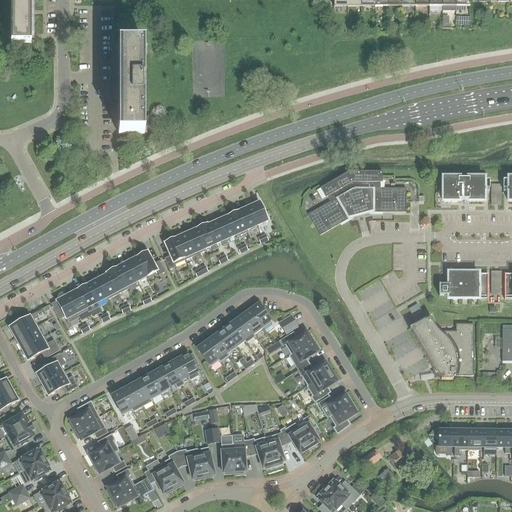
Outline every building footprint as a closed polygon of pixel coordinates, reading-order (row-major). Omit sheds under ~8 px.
[(10,0),(11,44),(31,44),(31,39),(34,39),(33,0),(10,0)] [(144,44),(119,44),(119,85),(113,85),(112,91),(113,91),(112,99),(119,99),(119,135),(144,135),(144,44)] [(330,202),(308,215),(309,217),(320,236),(330,230),(340,225),(350,219),(349,217),(356,216),(355,214),(359,213),(363,212),(364,214),(371,212),(371,213),(372,213),(393,213),(406,213),(406,203),(406,189),(380,189),(380,183),(382,183),(382,177),(382,172),(349,172),(320,189),(325,198),(327,197),(330,202)] [(508,202),(511,202),(511,178),(508,179),(508,180),(503,180),(503,189),(508,189),(508,202)] [(443,179),(443,187),(443,202),(484,202),(484,189),(489,189),(489,180),(484,180),(484,179),(443,179)] [(491,193),(491,206),(501,206),(501,193),(491,193)] [(259,203),(248,208),(257,226),(268,221),(259,203)] [(248,208),(238,212),(246,231),(247,231),(257,226),(248,208)] [(248,233),(247,231),(246,231),(238,212),(228,217),(236,236),(235,236),(236,238),(248,233)] [(226,240),(235,236),(236,236),(228,217),(217,222),(225,240),(226,240)] [(215,245),(221,242),(223,247),(228,244),(226,240),(225,240),(217,222),(207,226),(215,245)] [(276,240),(282,237),(275,224),(270,227),(276,240)] [(205,250),(205,249),(210,247),(212,251),(217,249),(215,245),(207,226),(207,225),(196,230),(205,250)] [(196,230),(185,235),(194,254),(197,261),(202,259),(200,254),(206,252),(205,249),(205,250),(196,230)] [(194,254),(185,235),(175,239),(184,259),(194,254)] [(170,257),(164,259),(169,271),(176,268),(174,263),(184,259),(175,239),(164,244),(170,257)] [(147,253),(137,258),(147,277),(157,272),(159,276),(165,273),(159,262),(154,265),(147,253)] [(137,282),(147,277),(137,258),(127,263),(137,282)] [(127,263),(117,269),(128,290),(138,284),(137,282),(127,263)] [(202,275),(208,272),(205,267),(199,269),(202,275)] [(106,274),(106,275),(107,275),(118,295),(128,290),(117,269),(106,274)] [(202,275),(199,269),(194,273),(197,278),(202,275)] [(491,292),(501,292),(501,272),(491,272),(491,292)] [(488,274),(449,274),(448,274),(448,285),(439,285),(439,296),(448,296),(448,300),(488,300),(488,274)] [(107,301),(118,295),(107,275),(106,275),(97,280),(106,298),(106,299),(107,301)] [(97,280),(87,286),(96,304),(97,303),(106,299),(106,298),(97,280)] [(99,308),(97,303),(96,304),(87,286),(77,291),(87,311),(88,314),(99,308)] [(77,317),(78,316),(87,311),(77,291),(66,296),(77,317)] [(77,317),(66,296),(50,305),(52,308),(59,321),(65,318),(68,324),(79,318),(78,316),(77,317)] [(408,310),(413,318),(422,313),(417,304),(408,310)] [(262,330),(271,323),(258,305),(249,311),(262,330)] [(262,330),(249,311),(240,318),(254,336),(262,330)] [(34,321),(38,318),(36,313),(9,328),(15,339),(36,328),(38,327),(34,321)] [(279,324),(283,329),(294,323),(290,317),(279,324)] [(431,319),(431,317),(430,317),(430,318),(425,321),(425,320),(424,320),(417,325),(409,329),(435,374),(437,373),(439,377),(441,380),(452,380),(452,381),(453,378),(454,376),(456,376),(456,377),(473,377),(473,325),(455,325),(455,332),(438,332),(437,330),(436,328),(434,326),(433,324),(432,322),(432,321),(431,319)] [(254,336),(240,318),(232,324),(245,342),(246,344),(255,338),(254,336)] [(297,328),(294,323),(283,329),(286,335),(297,328)] [(245,342),(232,324),(223,330),(236,349),(245,342)] [(502,362),(511,362),(511,326),(502,326),(502,362)] [(15,339),(21,350),(42,339),(36,328),(15,339)] [(236,349),(223,330),(214,337),(227,355),(228,355),(236,349)] [(290,355),(291,356),(312,342),(306,333),(294,340),(290,335),(279,342),(283,347),(285,346),(290,355)] [(218,361),(220,363),(229,357),(228,355),(227,355),(214,337),(205,343),(219,361),(218,361)] [(44,338),(42,339),(21,350),(28,362),(41,354),(44,360),(60,351),(54,341),(47,344),(44,338)] [(279,342),(270,348),(273,353),(283,347),(279,342)] [(290,355),(288,357),(298,372),(309,365),(306,360),(318,352),(312,342),(291,356),(290,355)] [(219,361),(205,343),(196,350),(210,368),(218,361),(219,361)] [(42,386),(65,373),(61,367),(65,365),(60,354),(47,362),(50,367),(36,375),(42,386)] [(187,378),(189,382),(200,376),(188,355),(178,360),(187,378)] [(187,378),(178,360),(168,365),(181,387),(184,385),(182,381),(187,378)] [(298,372),(307,387),(331,373),(325,363),(312,370),(309,365),(298,372)] [(181,387),(168,365),(159,370),(169,388),(174,385),(177,390),(181,387)] [(169,388),(159,370),(149,376),(160,395),(170,390),(169,388)] [(68,380),(65,373),(42,386),(48,397),(62,389),(65,395),(78,388),(72,377),(68,380)] [(307,387),(306,387),(312,397),(310,398),(314,404),(328,395),(324,390),(337,382),(331,373),(307,387)] [(281,374),(273,379),(277,385),(285,380),(281,374)] [(160,395),(149,376),(140,381),(151,401),(151,400),(160,395)] [(0,383),(0,397),(12,391),(6,380),(0,383)] [(143,408),(152,402),(151,400),(151,401),(140,381),(130,386),(143,408)] [(131,411),(133,413),(143,408),(130,386),(121,391),(132,411),(131,411)] [(12,391),(0,397),(0,411),(18,402),(12,391)] [(131,411),(132,411),(121,391),(111,397),(122,416),(131,411)] [(329,418),(352,404),(347,396),(346,397),(344,395),(332,403),(329,397),(318,404),(321,410),(326,406),(332,416),(329,417),(329,418)] [(99,418),(91,403),(79,409),(82,414),(69,421),(71,424),(69,425),(73,432),(99,418)] [(333,429),(337,435),(348,427),(344,422),(356,414),(355,412),(357,411),(352,404),(329,418),(335,427),(333,429)] [(279,414),(285,418),(288,413),(282,409),(279,414)] [(207,413),(193,415),(195,422),(208,420),(207,413)] [(2,426),(0,427),(0,432),(0,433),(4,431),(7,437),(30,425),(28,426),(22,415),(14,419),(13,417),(7,421),(8,422),(2,426)] [(294,424),(309,449),(319,443),(311,430),(317,427),(310,416),(295,425),(295,424),(294,424)] [(99,418),(73,432),(78,440),(79,439),(81,441),(93,434),(96,440),(108,434),(99,418)] [(292,442),(300,455),(309,449),(294,424),(285,430),(284,428),(279,431),(281,434),(286,446),(292,442)] [(7,437),(4,439),(11,452),(16,450),(15,448),(21,444),(22,446),(27,443),(27,441),(34,437),(32,433),(34,431),(30,425),(7,437)] [(165,425),(160,428),(163,434),(168,432),(165,425)] [(138,438),(131,426),(125,430),(131,442),(138,438)] [(213,444),(220,443),(218,430),(211,431),(213,444)] [(207,445),(213,444),(211,431),(205,432),(207,445)] [(438,448),(447,448),(446,457),(451,457),(451,448),(453,448),(453,431),(438,431),(438,436),(438,448)] [(454,457),(459,457),(459,451),(467,451),(467,431),(453,431),(453,448),(454,448),(454,457)] [(480,451),(480,448),(482,448),(482,431),(467,431),(467,451),(480,451)] [(496,448),(496,431),(482,431),(482,448),(496,448)] [(510,432),(496,431),(496,448),(505,448),(505,454),(509,454),(509,449),(511,449),(511,432),(510,432)] [(264,438),(274,467),(282,464),(282,463),(284,462),(280,448),(286,446),(281,434),(265,439),(265,438),(264,438)] [(116,453),(119,452),(113,442),(115,441),(112,435),(98,442),(101,448),(88,455),(94,465),(116,453)] [(232,438),(220,438),(221,446),(223,473),(225,473),(225,475),(234,475),(232,444),(232,438)] [(251,457),(258,455),(262,469),(265,468),(265,470),(274,467),(264,438),(254,441),(254,440),(248,441),(251,457)] [(243,443),(232,444),(234,475),(243,474),(243,472),(245,472),(245,458),(251,457),(248,441),(243,442),(243,443)] [(406,474),(417,467),(411,458),(417,454),(411,445),(400,453),(399,451),(388,458),(397,471),(401,467),(406,474)] [(196,450),(203,480),(212,478),(212,476),(214,475),(208,448),(197,451),(197,450),(196,450)] [(19,475),(45,460),(39,450),(31,454),(30,452),(24,455),(25,457),(19,460),(19,461),(13,464),(19,475)] [(182,468),(188,466),(192,480),(194,480),(195,482),(203,480),(196,450),(186,452),(186,450),(177,452),(182,468)] [(375,450),(360,461),(367,470),(382,460),(375,450)] [(181,485),(183,484),(176,471),(182,468),(177,452),(168,457),(169,460),(160,465),(174,491),(182,487),(181,485)] [(94,465),(99,475),(112,468),(115,474),(126,467),(123,462),(121,463),(116,453),(94,465)] [(0,463),(0,471),(11,465),(7,459),(0,463)] [(51,471),(45,460),(19,475),(25,486),(31,482),(37,479),(38,481),(44,477),(43,476),(51,471)] [(166,495),(174,491),(160,465),(150,470),(144,474),(147,479),(150,485),(156,482),(163,495),(165,494),(166,495)] [(134,486),(129,477),(131,475),(128,470),(116,476),(119,482),(107,489),(108,491),(106,492),(110,500),(131,488),(134,486)] [(387,470),(375,480),(382,487),(393,477),(387,470)] [(131,488),(110,500),(115,508),(117,507),(118,509),(136,498),(136,497),(139,496),(140,498),(146,495),(153,491),(150,485),(147,479),(134,486),(131,488)] [(343,490),(333,481),(325,490),(346,510),(359,497),(358,496),(351,489),(347,485),(343,490)] [(41,506),(65,493),(59,482),(52,486),(51,484),(45,488),(46,489),(40,493),(33,497),(39,507),(41,506)] [(357,482),(351,489),(358,496),(359,497),(366,490),(357,482)] [(10,495),(13,500),(26,493),(22,487),(9,494),(10,495)] [(344,511),(346,510),(325,490),(316,499),(326,508),(321,511),(344,511)] [(13,500),(16,506),(29,499),(26,493),(13,500)] [(71,504),(65,493),(41,506),(44,511),(56,511),(58,511),(60,511),(65,510),(64,508),(71,504)] [(10,495),(1,499),(3,501),(4,504),(4,505),(13,500),(10,495)] [(385,503),(382,500),(376,506),(379,509),(385,503)]
